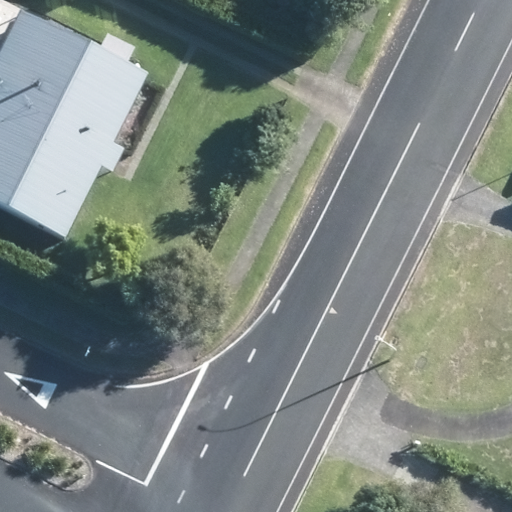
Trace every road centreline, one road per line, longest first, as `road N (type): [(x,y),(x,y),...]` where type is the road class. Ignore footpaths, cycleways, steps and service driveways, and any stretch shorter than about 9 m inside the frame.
road 1 (residential): [(226,511),(482,0)]
road 2 (residential): [(153,511),(0,435)]
